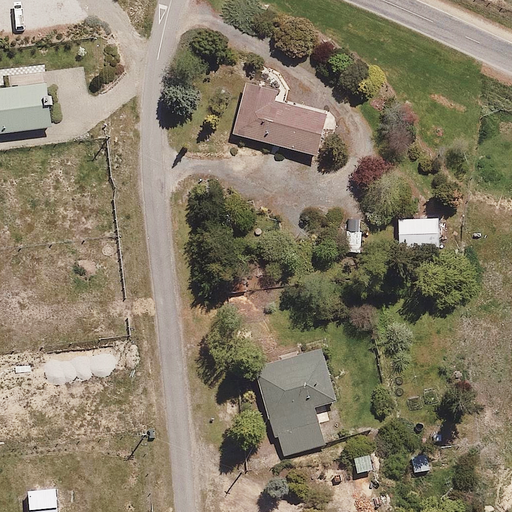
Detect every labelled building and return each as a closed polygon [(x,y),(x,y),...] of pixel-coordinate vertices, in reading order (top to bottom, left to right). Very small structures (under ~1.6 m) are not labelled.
[(44,81),(0,87),(0,134),(51,127),(44,81)] [(318,157),(327,116),(272,103),(275,90),(247,83),(234,137),(318,157)] [(440,216),(398,219),(401,252),(443,249),(440,216)] [(364,220),(348,220),(348,251),(364,251),(364,220)] [(476,270),(473,245),(458,246),(461,271),(476,270)] [(336,401),(322,351),(257,369),(281,458),(327,445),(316,407),(336,401)]
